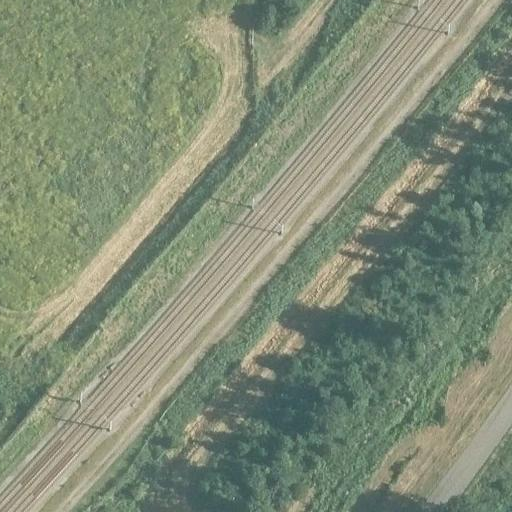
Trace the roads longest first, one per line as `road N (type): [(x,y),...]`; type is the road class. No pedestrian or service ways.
road 1 (track): [(62,511),(500,0)]
road 2 (tertiary): [(432,511),(511,402)]
